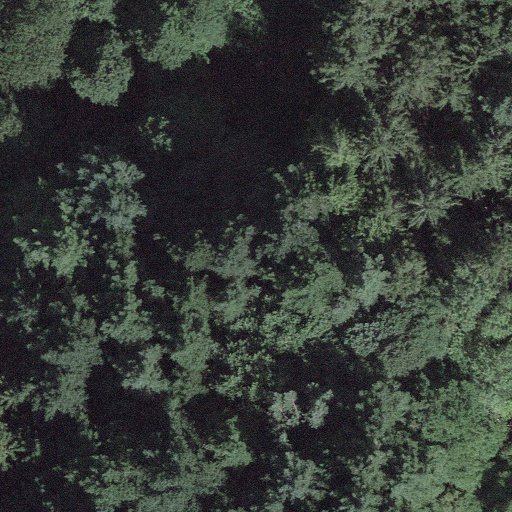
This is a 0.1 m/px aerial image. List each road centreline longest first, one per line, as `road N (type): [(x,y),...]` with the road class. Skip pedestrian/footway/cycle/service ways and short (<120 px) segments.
road 1 (track): [(0,219),(258,58),(285,28),(290,0)]
road 2 (track): [(102,0),(0,79)]
